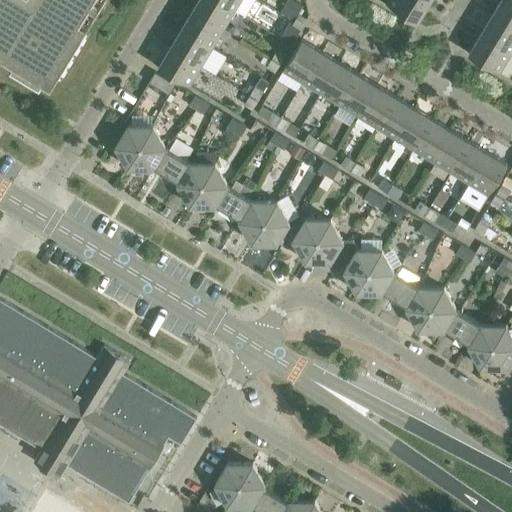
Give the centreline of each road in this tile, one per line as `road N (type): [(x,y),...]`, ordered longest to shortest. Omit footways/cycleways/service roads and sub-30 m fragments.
road 1 (residential): [(254,347),(278,310),(303,295),(489,406),(511,405)]
road 2 (tertiary): [(254,347),(32,214)]
road 3 (tertiary): [(511,479),(283,363)]
road 4 (residential): [(32,214),(167,0)]
road 5 (tertiary): [(283,363),(337,411),(487,511)]
road 6 (residential): [(511,128),(324,17),(314,0)]
road 7 (residential): [(220,407),(399,511)]
road 8 (residential): [(157,511),(220,407)]
